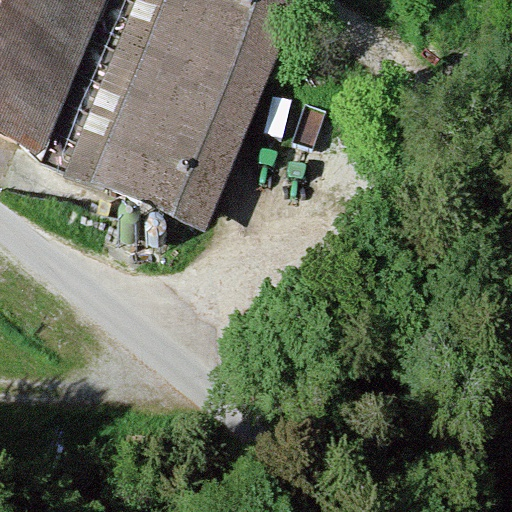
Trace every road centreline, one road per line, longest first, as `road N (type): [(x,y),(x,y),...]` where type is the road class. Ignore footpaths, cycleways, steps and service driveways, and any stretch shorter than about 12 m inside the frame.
road 1 (residential): [(0,222),(270,435),(386,511)]
road 2 (track): [(301,233),(332,251),(462,264),(511,246)]
